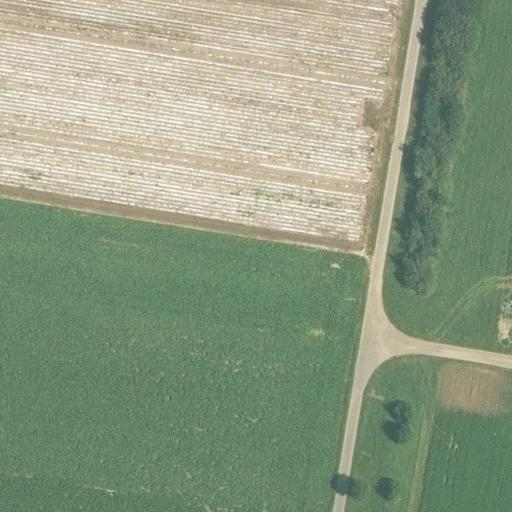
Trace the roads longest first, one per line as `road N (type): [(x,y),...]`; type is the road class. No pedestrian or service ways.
road 1 (track): [(425,0),(341,511)]
road 2 (track): [(511,363),(369,340)]
